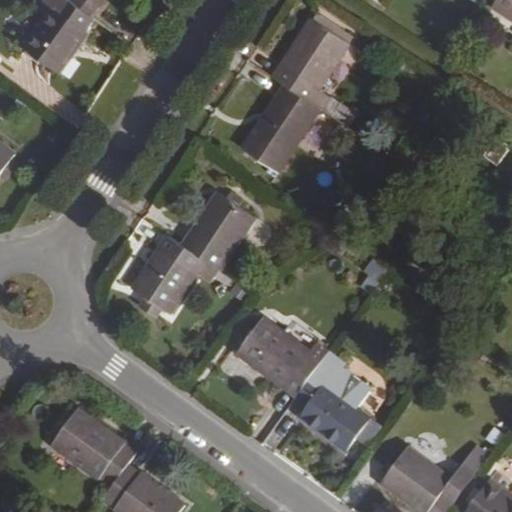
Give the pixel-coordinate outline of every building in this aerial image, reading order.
[(67,0),(44,0),(43,3),(53,10),(24,50),(58,75),(88,34),(86,32),(94,20),(91,18),(67,0)] [(67,0),(91,18),(104,0),(67,0)] [(511,20),(511,0),(497,0),(493,7),(511,20)] [(294,71),(287,82),(311,99),(320,87),(349,43),(313,19),(283,64),(294,71)] [(323,107),(311,99),(287,82),(244,146),(280,170),(323,107)] [(356,111),(320,87),(311,99),(323,107),(347,123),(356,111)] [(495,172),(507,155),(494,145),(482,163),(495,172)] [(0,178),(15,157),(0,146),(0,178)] [(213,191),(179,243),(213,266),(215,267),(222,255),(249,215),(213,191)] [(179,243),(163,232),(127,287),(142,297),(154,305),(164,311),(191,270),(204,279),(213,266),(179,243)] [(377,283),(385,267),(368,258),(360,274),(377,283)] [(154,305),(142,297),(138,303),(150,311),(154,305)] [(235,354),(294,397),(323,358),(326,353),(314,344),(308,353),(261,319),(235,354)] [(337,368),(341,363),(326,353),(323,358),(337,368)] [(368,420),(323,388),(337,368),(323,358),(294,397),(291,402),(303,411),(298,418),(344,452),(353,440),(368,420)] [(115,489),(130,468),(139,455),(79,413),(55,447),(115,489)] [(386,433),(368,420),(353,440),(372,453),(386,433)] [(422,511),(432,500),(445,509),(471,474),(458,465),(446,480),(402,448),(376,484),(414,511),(422,511)] [(458,465),(471,474),(477,466),(464,457),(458,465)] [(119,511),(185,511),(188,509),(130,468),(115,489),(105,502),(119,511)] [(511,511),(511,502),(485,482),(462,511),(511,511)] [(432,500),(422,511),(442,511),(445,509),(432,500)]
